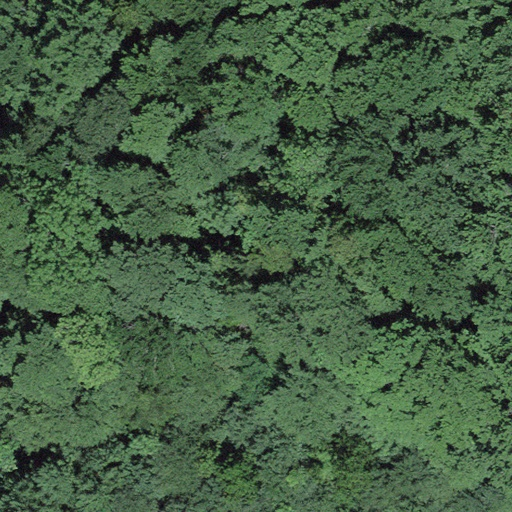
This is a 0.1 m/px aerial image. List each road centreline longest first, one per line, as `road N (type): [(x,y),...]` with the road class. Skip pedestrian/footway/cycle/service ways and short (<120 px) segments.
road 1 (track): [(0,419),(500,361),(511,174)]
road 2 (track): [(76,0),(70,59),(0,287)]
